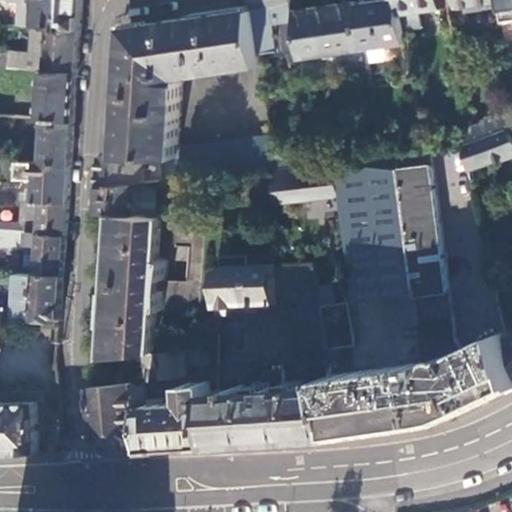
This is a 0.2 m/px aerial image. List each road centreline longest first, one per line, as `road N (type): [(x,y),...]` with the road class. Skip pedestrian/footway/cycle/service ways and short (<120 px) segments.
road 1 (residential): [(84,484),(77,348),(111,0)]
road 2 (primary): [(511,428),(472,448),(389,468),(84,484)]
